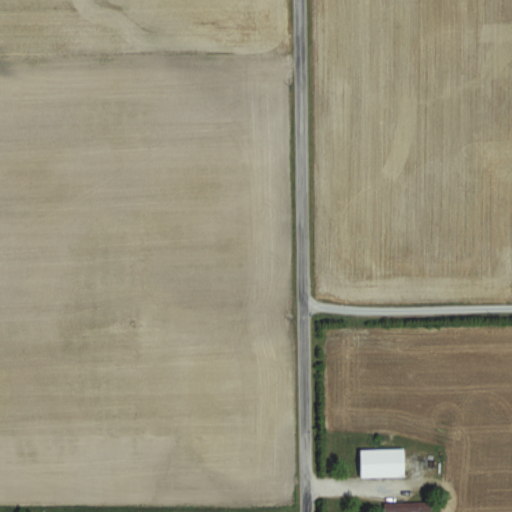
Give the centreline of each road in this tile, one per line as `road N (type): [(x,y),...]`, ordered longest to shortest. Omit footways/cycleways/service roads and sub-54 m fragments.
road 1 (residential): [(304,511),(299,0)]
road 2 (residential): [(302,304),(511,303)]
